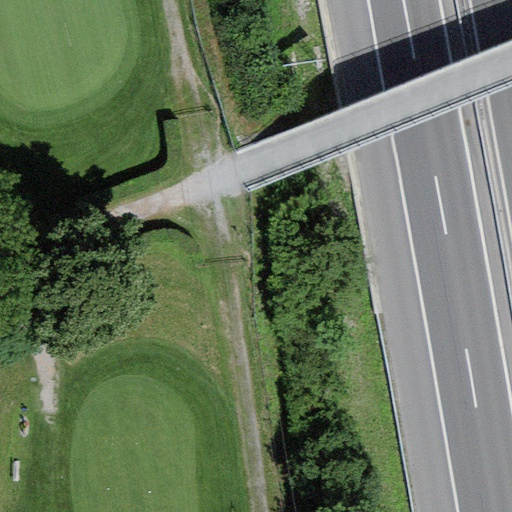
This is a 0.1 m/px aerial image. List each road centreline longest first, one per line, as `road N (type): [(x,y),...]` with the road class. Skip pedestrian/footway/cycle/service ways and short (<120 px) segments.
road 1 (track): [(511,63),(0,267)]
road 2 (track): [(259,511),(210,181),(169,0)]
road 3 (motorway): [(402,0),(493,511)]
